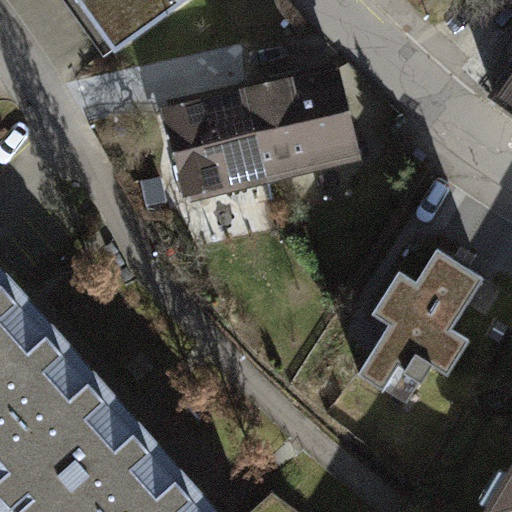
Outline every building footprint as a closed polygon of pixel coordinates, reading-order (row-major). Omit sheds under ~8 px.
[(84,0),(116,46),(182,0),(84,0)] [(339,60),(161,102),(183,197),(363,156),(339,60)] [(488,270),(440,239),(421,273),(399,262),(376,304),(395,314),(361,366),(409,396),(433,357),(448,366),(470,330),(455,321),(488,270)] [(0,511),(234,511),(0,256),(0,511)] [(511,511),(511,490),(499,511),(511,511)]
